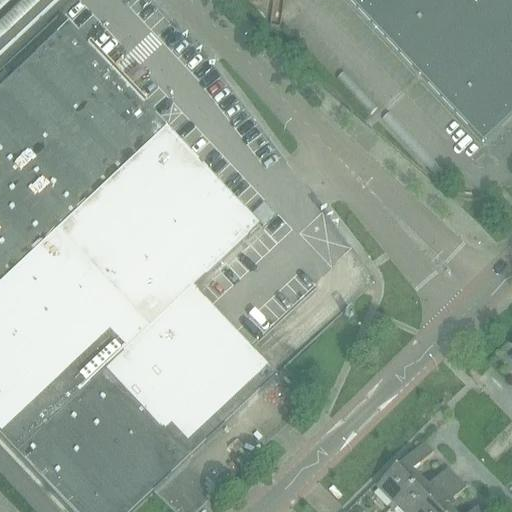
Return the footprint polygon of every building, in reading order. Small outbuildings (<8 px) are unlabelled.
[(0,0),(0,56),(19,39),(60,0),(0,0)] [(511,0),(348,0),(484,145),(511,118),(511,0)] [(0,439),(68,511),(133,511),(274,379),(191,291),(258,229),(165,130),(164,131),(67,27),(0,89),(0,439)] [(388,508),(391,511),(421,482),(414,474),(433,455),(423,446),(378,490),(392,504),(388,508)] [(394,511),(397,509),(399,511),(424,511),(457,480),(448,471),(429,489),(421,482),(391,511),(394,511)] [(451,511),(447,508),(466,490),(457,480),(424,511),(451,511)]
